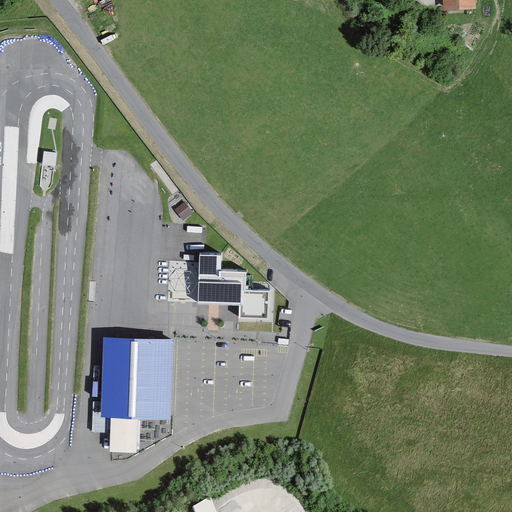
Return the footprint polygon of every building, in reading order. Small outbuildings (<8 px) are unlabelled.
[(483,34),(472,32),(471,37),(481,40),(483,34)] [(58,153),(44,151),(42,164),(56,166),(58,153)] [(155,173),(133,172),(131,201),(157,204),(159,181),(155,181),(155,173)] [(193,212),(184,202),(175,209),(184,220),(193,212)] [(221,253),(200,252),(197,302),(243,304),(244,288),(245,270),(220,269),(221,253)] [(269,289),(244,288),(243,304),(242,316),(268,317),(269,289)] [(173,339),(104,336),(101,414),(111,414),(139,415),(170,417),(173,339)] [(139,415),(111,414),(110,450),(137,450),(139,415)] [(142,422),(141,444),(154,445),(155,423),(142,422)] [(215,511),(210,498),(193,507),(195,511),(215,511)]
